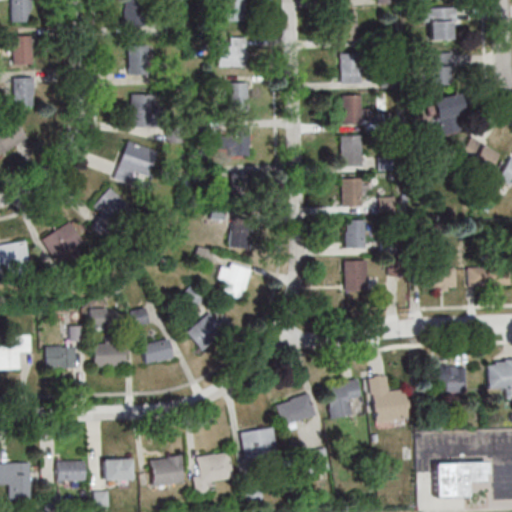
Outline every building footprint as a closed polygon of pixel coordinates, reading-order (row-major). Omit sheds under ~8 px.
[(29,0),(9,0),(9,21),(30,21),(29,0)] [(146,0),(123,0),(123,25),(147,25),(146,0)] [(223,0),(224,20),(244,20),(244,0),(223,0)] [(425,7),(425,39),(453,39),(453,7),(425,7)] [(337,11),(337,38),(356,38),(356,11),(337,11)] [(11,35),(11,63),(31,63),(31,35),(11,35)] [(244,36),(227,36),(227,46),(216,46),(216,65),(244,65),(244,36)] [(147,44),(127,44),(127,73),(147,73),(147,44)] [(450,84),(450,52),(424,52),(424,84),(450,84)] [(359,82),(359,53),(339,53),(339,82),(359,82)] [(32,76),(13,76),(13,105),(32,105),(32,76)] [(226,109),(246,109),(246,81),(226,81),(226,109)] [(129,125),(152,125),(152,93),(129,93),(129,125)] [(359,94),(340,94),(340,122),(367,122),(367,108),(359,108),(359,94)] [(465,128),(458,94),(431,99),(438,133),(465,128)] [(0,153),(25,136),(13,118),(0,127),(0,153)] [(247,154),(247,126),(225,127),(225,155),(247,154)] [(340,166),(360,166),(360,134),(340,134),(340,166)] [(486,172),(496,150),(466,137),(457,159),(486,172)] [(114,175),(139,183),(150,147),(125,140),(114,175)] [(392,158),(377,156),(376,169),(390,170),(392,158)] [(511,157),(509,156),(497,177),(511,185),(511,157)] [(230,172),(230,198),(249,198),(249,172),(230,172)] [(340,177),(340,206),(360,206),(360,177),(340,177)] [(134,209),(108,186),(92,204),(101,212),(91,224),(107,239),(134,209)] [(378,196),(378,212),(394,212),(394,196),(378,196)] [(343,247),(362,247),(362,219),(343,219),(343,247)] [(247,248),(250,225),(229,223),(226,246),(247,248)] [(43,231),(47,255),(78,250),(74,226),(43,231)] [(24,240),(0,243),(0,269),(29,265),(24,240)] [(194,259),(206,263),(210,252),(198,248),(194,259)] [(364,289),(364,259),(343,259),(343,289),(364,289)] [(220,292),(239,298),(248,269),(222,260),(216,278),(224,281),(220,292)] [(509,285),(509,266),(466,266),(466,285),(509,285)] [(453,267),(416,267),(416,286),(453,286),(453,267)] [(191,309),(202,296),(188,285),(178,298),(191,309)] [(88,307),(88,329),(106,329),(106,307),(88,307)] [(198,349),(221,330),(207,312),(184,331),(198,349)] [(0,334),(0,368),(17,368),(17,351),(28,351),(28,335),(0,334)] [(139,344),(143,363),(171,357),(166,338),(139,344)] [(91,343),(91,365),(124,365),(124,343),(91,343)] [(44,345),(44,368),(73,368),(73,345),(44,345)] [(511,358),(486,359),(485,387),(503,387),(503,397),(511,396),(511,358)] [(464,391),(464,365),(428,365),(428,382),(444,382),(444,391),(464,391)] [(407,418),(404,388),(389,390),(387,374),(367,376),(372,422),(407,418)] [(358,398),(355,379),(324,384),(328,417),(350,414),(348,399),(358,398)] [(314,417),(307,393),(274,403),(280,427),(314,417)] [(242,456),(276,451),(272,426),(238,431),(242,456)] [(307,448),(307,470),(326,470),(326,448),(307,448)] [(196,493),(208,492),(206,480),(231,477),(227,451),(191,455),(196,493)] [(181,481),(178,454),(147,458),(150,485),(181,481)] [(98,458),(98,479),(130,479),(130,458),(98,458)] [(83,479),(83,459),(55,459),(55,479),(83,479)] [(27,499),(27,461),(0,461),(0,483),(8,484),(8,499),(27,499)] [(432,462),(433,497),(465,496),(465,481),(485,481),(484,461),(432,462)] [(106,490),(92,490),(92,505),(106,505),(106,490)] [(43,491),(43,506),(59,506),(59,491),(43,491)]
